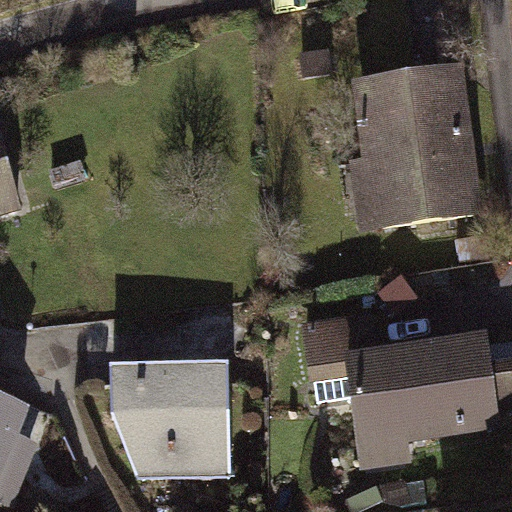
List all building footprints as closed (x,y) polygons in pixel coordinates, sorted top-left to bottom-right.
[(481,218),(460,72),(347,88),(367,234),(481,218)] [(0,218),(16,214),(0,159),(0,218)] [(298,332),(307,381),(338,375),(355,467),(506,438),(487,340),(375,361),(367,319),(298,332)] [(511,354),(500,357),(510,420),(511,419),(511,354)] [(225,370),(94,370),(144,489),(229,491),(225,370)] [(58,425),(0,407),(0,501),(33,511),(58,425)]
